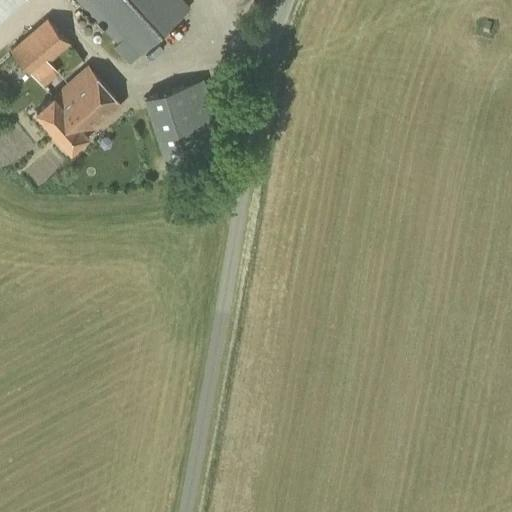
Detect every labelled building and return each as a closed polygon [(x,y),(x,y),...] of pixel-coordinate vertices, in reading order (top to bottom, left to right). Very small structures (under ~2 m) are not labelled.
[(0,0),(0,17),(19,0),(0,0)] [(129,63),(190,7),(183,0),(77,0),(117,42),(113,45),(129,63)] [(33,74),(70,42),(47,16),(10,48),(33,74)] [(489,35),(491,27),(485,25),(482,33),(489,35)] [(54,96),(87,133),(121,103),(88,66),(54,96)] [(171,174),(228,156),(205,79),(147,97),(171,174)] [(87,133),(54,96),(53,95),(36,110),(71,150),(88,134),(87,133)]
